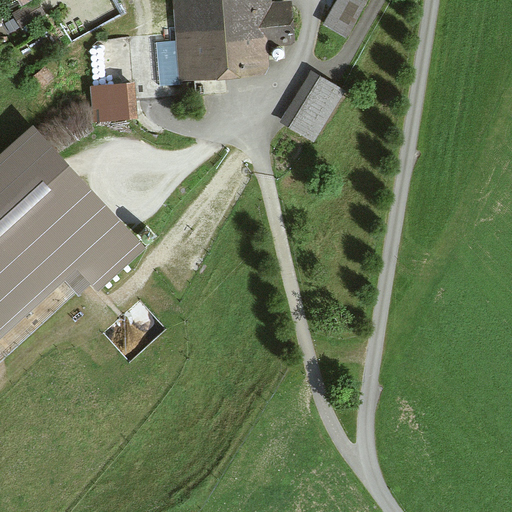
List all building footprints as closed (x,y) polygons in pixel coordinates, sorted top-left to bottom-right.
[(274,6),(273,0),(175,0),(182,81),(266,74),(262,28),(289,26),(288,5),(274,6)] [(337,0),(323,26),(344,38),(365,0),(337,0)] [(343,96),(317,79),(286,127),(312,144),(343,96)] [(138,89),(93,92),(96,128),(140,125),(138,89)] [(37,133),(0,166),(0,336),(77,267),(98,290),(143,250),(37,133)]
